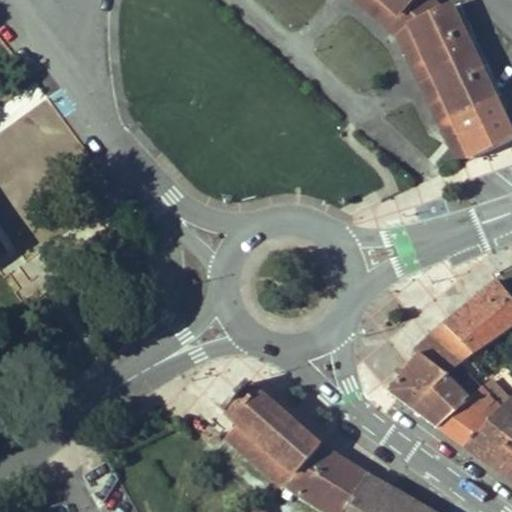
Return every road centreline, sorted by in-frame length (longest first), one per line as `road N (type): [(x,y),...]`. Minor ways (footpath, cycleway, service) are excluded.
road 1 (unclassified): [(172,213),(57,47)]
road 2 (tertiary): [(498,511),(340,391)]
road 3 (tertiary): [(155,364),(116,385),(0,478)]
road 4 (unclassified): [(172,213),(171,292),(155,364)]
